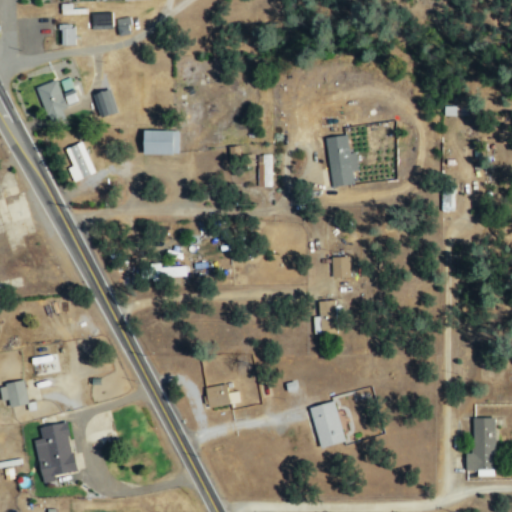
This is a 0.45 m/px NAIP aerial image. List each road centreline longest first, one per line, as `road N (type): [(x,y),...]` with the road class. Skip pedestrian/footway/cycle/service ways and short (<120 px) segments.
road 1 (secondary): [(216,511),(0,109)]
road 2 (residential): [(213,506),(434,504),(511,491)]
